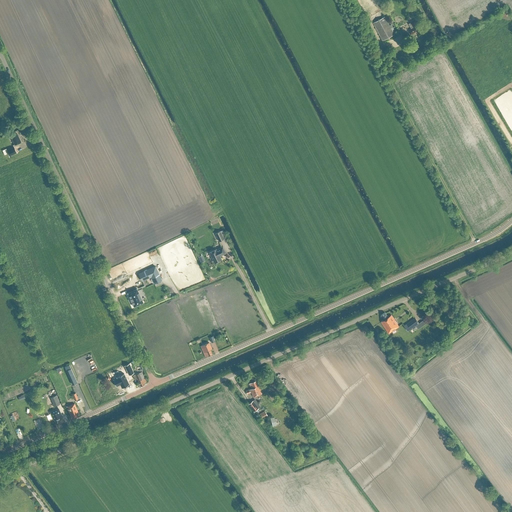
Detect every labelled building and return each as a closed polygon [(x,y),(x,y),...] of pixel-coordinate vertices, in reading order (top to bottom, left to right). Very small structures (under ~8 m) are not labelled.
[(382,41),(394,34),(385,16),(373,23),(382,41)] [(422,31),(421,30),(423,29),(417,18),(410,22),(413,26),(408,30),(411,34),(417,31),(418,33),(422,31)] [(15,144),(20,141),(17,133),(11,136),(15,144)] [(9,155),(16,152),(14,147),(7,150),(9,155)] [(216,231),(220,239),(225,237),(221,229),(216,231)] [(225,253),(222,246),(216,249),(216,248),(209,252),(214,262),(221,259),(219,256),(225,253)] [(155,266),(139,274),(142,281),(151,277),(154,284),(161,280),(155,266)] [(137,289),(127,293),(134,306),(143,302),(137,289)] [(388,333),(399,326),(391,315),(388,317),(385,312),(381,315),(382,315),(381,316),(383,320),(381,321),(388,333)] [(408,331),(419,323),(415,317),(404,325),(408,331)] [(200,346),(202,351),(205,357),(212,354),(210,349),(212,348),(209,342),(200,346)] [(129,375),(133,372),(129,363),(124,366),(129,375)] [(134,379),(137,378),(140,386),(144,384),(143,382),(146,381),(141,372),(135,374),(134,373),(132,374),(133,376),(134,379)] [(129,384),(124,373),(116,376),(117,378),(113,380),(116,386),(120,384),(121,387),(129,384)] [(253,397),(262,393),(258,385),(257,386),(255,381),(249,383),(251,388),(249,389),(246,390),(247,393),(251,392),(253,397)] [(53,406),(60,404),(56,395),(50,398),(53,406)] [(253,411),(259,407),(253,400),(248,404),(253,411)] [(75,412),(77,411),(74,403),(67,406),(71,418),(77,416),(75,412)] [(58,408),(50,412),(53,419),(54,419),(56,424),(63,421),(61,416),(58,408)] [(261,419),(267,415),(264,411),(259,414),(261,419)]
